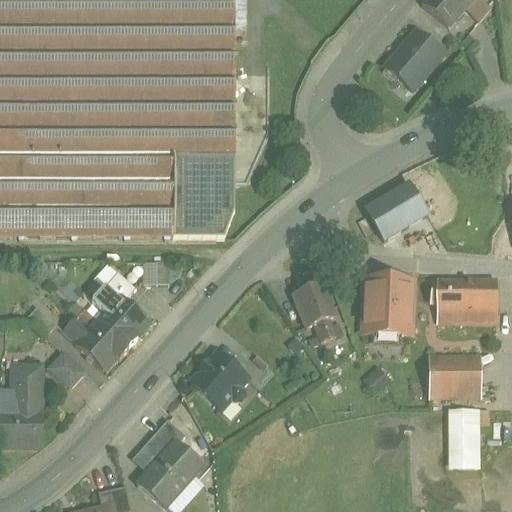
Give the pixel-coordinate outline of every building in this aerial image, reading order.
[(0,0),(0,245),(216,246),(216,244),(224,244),(235,215),(234,189),(247,189),(269,139),(269,79),(235,79),(234,40),(246,40),(245,0),(0,0)] [(429,0),(422,9),(448,31),(475,0),(429,0)] [(415,36),(384,72),(413,96),(444,60),(415,36)] [(409,188),(365,214),(385,246),(429,220),(409,188)] [(145,265),(145,287),(172,287),(172,265),(145,265)] [(118,278),(108,290),(124,305),(135,293),(118,278)] [(413,286),(365,284),(363,338),(411,340),(413,286)] [(496,286),(438,286),(438,289),(432,289),(431,308),(438,308),(437,327),(472,327),(497,328),(497,318),(496,318),(496,286)] [(323,288),(294,300),(307,333),(315,329),(322,347),(336,341),(329,324),(336,321),(323,288)] [(104,292),(84,314),(97,326),(117,304),(104,292)] [(150,330),(119,302),(117,304),(97,326),(129,354),(138,343),(136,342),(146,330),(148,332),(150,330)] [(299,337),(264,305),(234,339),(260,362),(274,345),(284,354),(299,337)] [(56,329),(37,312),(26,323),(46,341),(56,329)] [(84,314),(63,337),(76,348),(75,350),(106,378),(118,364),(119,365),(129,354),(97,326),(84,314)] [(223,352),(194,386),(226,414),(255,380),(223,352)] [(84,380),(60,358),(48,371),(72,392),(84,380)] [(479,362),(431,362),(431,403),(479,402),(479,362)] [(366,382),(379,397),(393,384),(380,369),(366,382)] [(41,371),(12,371),(12,397),(0,396),(0,452),(43,453),(43,419),(42,419),(42,388),(41,388),(41,371)] [(480,415),(448,415),(448,473),(480,473),(480,415)] [(185,441),(168,426),(137,460),(153,474),(138,491),(161,511),(163,511),(202,469),(178,448),(185,441)] [(129,511),(126,492),(98,497),(101,511),(112,511),(115,511),(114,511),(129,511)]
